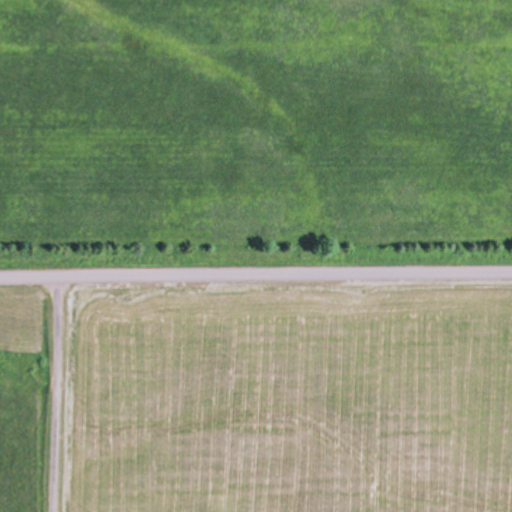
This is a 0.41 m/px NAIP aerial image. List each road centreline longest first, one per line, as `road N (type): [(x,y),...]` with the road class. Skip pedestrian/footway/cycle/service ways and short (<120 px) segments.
road 1 (residential): [(0,274),(511,269)]
road 2 (residential): [(57,274),(51,511)]
